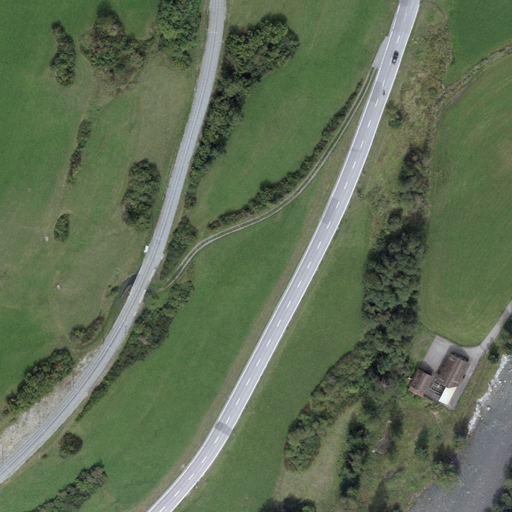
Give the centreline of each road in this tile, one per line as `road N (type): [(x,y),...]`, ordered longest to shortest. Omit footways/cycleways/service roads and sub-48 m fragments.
road 1 (secondary): [(151,511),(207,445),(305,261),(351,161),(407,0)]
road 2 (track): [(394,36),(375,48),(343,113),(285,194),(196,237),(159,282),(123,274),(113,280),(89,331),(74,341),(60,339),(44,291)]
